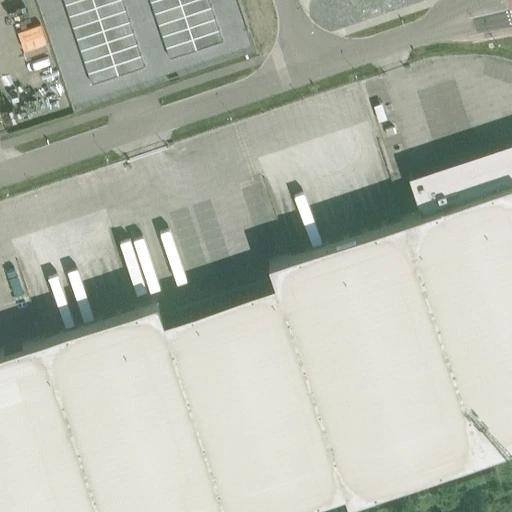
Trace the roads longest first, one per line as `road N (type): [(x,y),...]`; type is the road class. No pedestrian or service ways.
road 1 (unclassified): [(309,71),(0,175)]
road 2 (unclassified): [(430,29),(309,71)]
